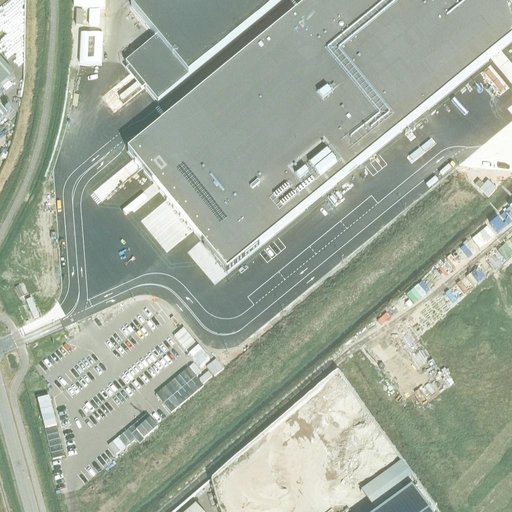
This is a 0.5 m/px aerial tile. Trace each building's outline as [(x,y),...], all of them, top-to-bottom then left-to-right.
[(104,0),(72,0),(72,8),(104,10),(104,0)] [(157,39),(126,64),(129,68),(145,88),(158,103),(284,0),(140,0),(131,8),(157,39)] [(319,0),(131,158),(230,276),(511,39),(511,14),(499,0),(319,0)] [(85,9),(78,9),(76,26),(83,27),(85,9)] [(101,11),(91,11),(91,28),(101,28),(101,11)] [(103,34),(79,33),(77,66),(101,67),(103,34)] [(0,122),(8,116),(0,106),(0,91),(15,78),(0,60),(0,122)] [(417,486),(381,511),(436,511),(417,486)]
